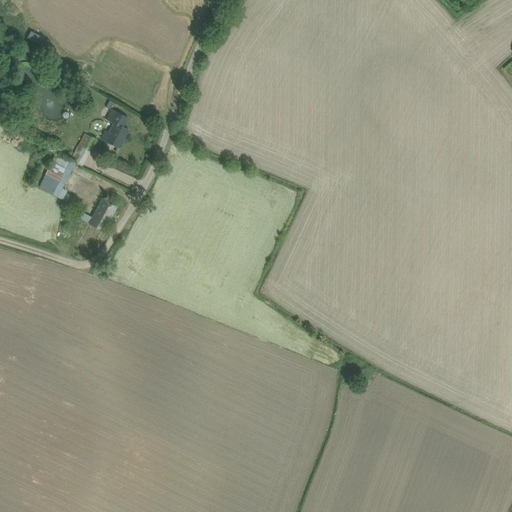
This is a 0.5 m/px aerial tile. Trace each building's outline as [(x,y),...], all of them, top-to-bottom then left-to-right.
[(109,132),(104,140),(120,148),(129,130),(124,127),(128,118),(115,111),(110,121),(113,123),(109,132)] [(84,134),(78,146),(89,152),(96,140),(84,134)] [(51,164),(39,187),(58,197),(62,199),(66,193),(66,192),(66,191),(62,189),(75,163),(70,160),(63,157),(57,153),(51,164)] [(66,193),(62,199),(72,204),(75,198),(66,193)] [(103,231),(117,206),(103,199),(93,218),(90,224),(103,231)] [(82,212),(78,218),(90,224),(93,218),(82,212)]
